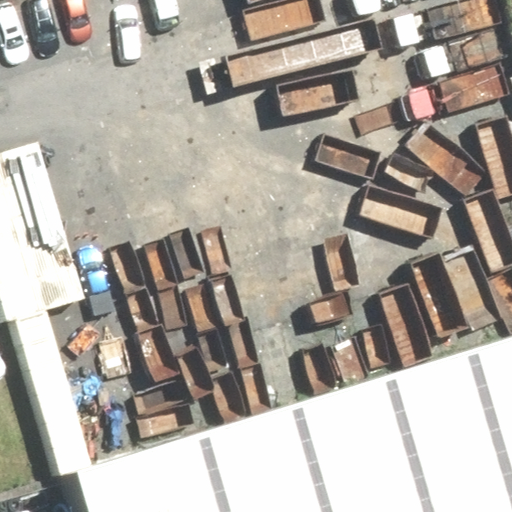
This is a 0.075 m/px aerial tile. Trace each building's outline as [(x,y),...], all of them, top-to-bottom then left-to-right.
[(243,0),(247,12),(284,0),(243,0)] [(511,31),(502,0),(411,0),(490,248),(511,240),(511,31)] [(351,51),(237,87),(284,237),(398,201),(351,51)] [(29,149),(0,156),(0,316),(69,299),(29,149)] [(511,511),(511,265),(61,396),(95,511),(511,511)] [(0,511),(51,511),(48,501),(0,511)]
